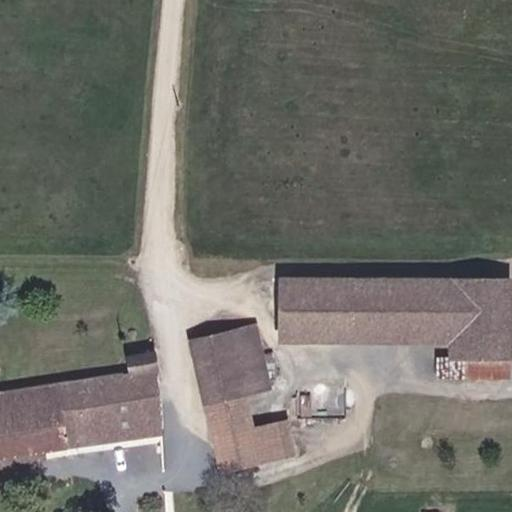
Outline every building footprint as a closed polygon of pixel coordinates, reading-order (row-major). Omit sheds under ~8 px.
[(277,325),(464,335),(465,353),(511,355),(511,268),(237,253),(237,279),(277,282),(277,325)] [(281,387),(288,385),(270,321),(188,342),(202,405),(205,405),(281,387)] [(166,427),(149,351),(123,356),(124,367),(68,375),(0,387),(0,454),(43,448),(166,427)] [(511,373),(511,355),(465,353),(449,352),(448,371),(511,373)] [(254,419),(288,409),(281,387),(205,405),(226,480),(266,469),(254,419)] [(43,448),(0,454),(0,461),(2,461),(43,448)]
